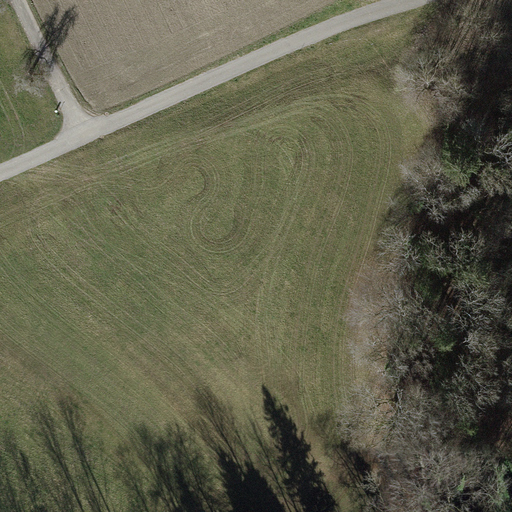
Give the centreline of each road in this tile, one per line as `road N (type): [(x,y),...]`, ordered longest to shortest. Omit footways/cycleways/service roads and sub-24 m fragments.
road 1 (unclassified): [(83,136),(287,44),(412,0)]
road 2 (residential): [(83,136),(19,0)]
